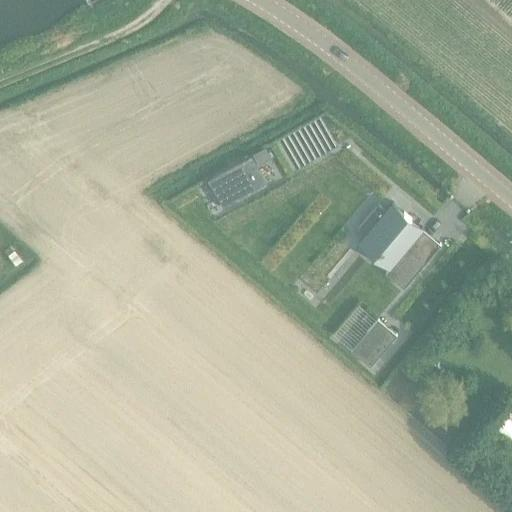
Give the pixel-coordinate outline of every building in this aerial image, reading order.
[(266,148),(254,155),(260,164),(271,158),(266,148)] [(252,155),(208,180),(224,209),(268,184),(252,155)] [(377,204),(357,229),(365,235),(359,242),(360,243),(366,236),(394,260),(388,267),(390,268),(386,272),(404,288),(426,262),(408,247),(423,229),(424,228),(423,226),(421,227),(411,219),(412,218),(404,212),(394,204),(395,203),(393,201),(385,211),(377,204)] [(14,251),(8,256),(16,265),(22,260),(14,251)] [(378,318),(351,350),(370,366),(397,334),(378,318)]
